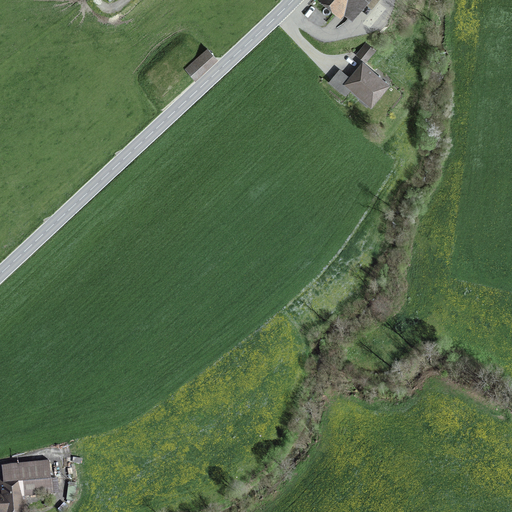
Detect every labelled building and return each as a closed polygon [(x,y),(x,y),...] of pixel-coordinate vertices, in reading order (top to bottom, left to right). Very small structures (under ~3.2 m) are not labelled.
[(328,0),(339,8),(341,5),(352,14),(363,0),(328,0)] [(358,54),(365,60),(373,50),(366,44),(358,54)] [(186,69),(194,78),(216,57),(208,49),(186,69)] [(363,64),(351,79),(347,84),(371,103),(387,84),(363,64)] [(341,91),(347,84),(351,79),(340,70),(330,82),(341,91)] [(0,511),(21,511),(21,496),(51,493),(48,463),(3,467),(5,484),(3,484),(5,498),(0,498),(0,511)]
